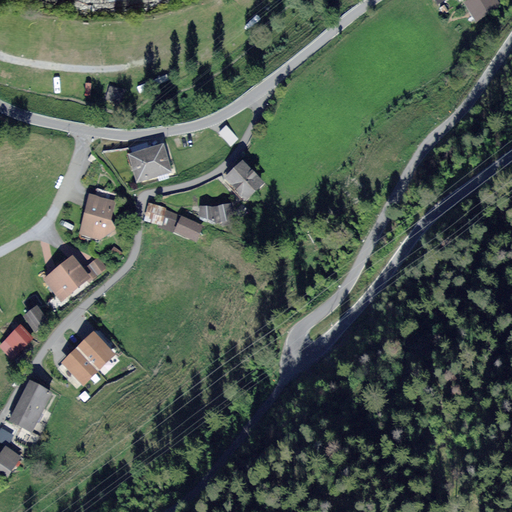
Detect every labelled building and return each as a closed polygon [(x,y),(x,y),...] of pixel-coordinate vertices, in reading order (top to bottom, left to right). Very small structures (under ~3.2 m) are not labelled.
[(468,0),(464,3),(476,23),(501,8),(496,0),(468,0)] [(123,91),(110,87),(107,97),(120,101),(123,91)] [(238,139),(226,127),(219,134),(230,146),(238,139)] [(165,144),(127,154),(135,183),(172,174),(165,144)] [(264,185),(241,164),(223,183),(246,204),(264,185)] [(115,202),(91,196),(82,233),(105,239),(115,230),(110,220),(115,202)] [(165,209),(150,205),(146,220),(162,225),(162,227),(172,231),(178,216),(165,211),(165,209)] [(213,210),(199,207),(196,220),(215,224),(233,219),(230,205),(213,210)] [(203,227),(182,217),(176,231),(196,241),(203,227)] [(90,284),(71,259),(43,281),(62,305),(90,284)] [(100,259),(85,269),(93,280),(107,270),(100,259)] [(48,323),(36,308),(24,319),(36,333),(48,323)] [(33,346),(18,331),(1,348),(16,363),(33,346)] [(93,334),(64,363),(84,383),(113,354),(93,334)] [(52,394),(31,383),(11,420),(32,431),(52,394)] [(21,458),(6,449),(0,457),(0,476),(6,481),(21,458)]
